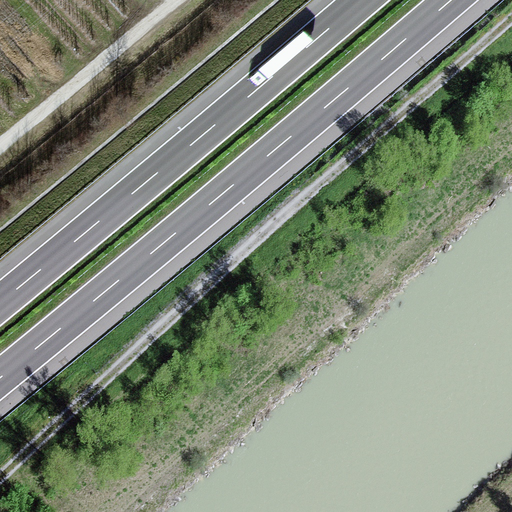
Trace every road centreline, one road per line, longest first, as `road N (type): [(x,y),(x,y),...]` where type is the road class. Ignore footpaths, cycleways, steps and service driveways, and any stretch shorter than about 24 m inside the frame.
road 1 (track): [(0,477),(511,17)]
road 2 (motorway): [(0,378),(452,0)]
road 3 (motorway): [(360,0),(0,301)]
road 4 (unclassified): [(0,144),(177,0)]
